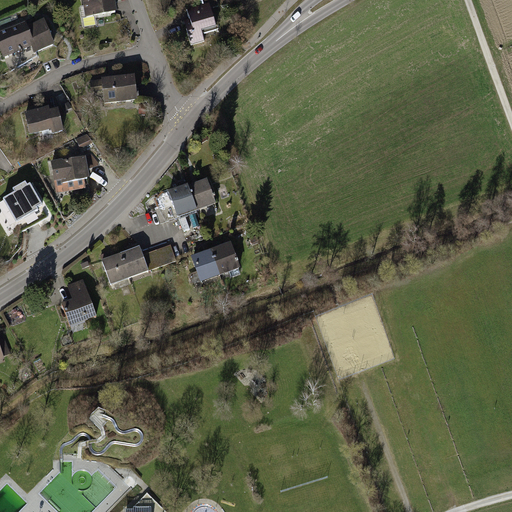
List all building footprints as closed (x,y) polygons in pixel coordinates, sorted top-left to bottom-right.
[(115,0),(83,0),(84,8),(80,9),(84,29),(105,26),(104,21),(113,19),(112,17),(118,16),(115,0)] [(219,30),(211,4),(189,10),(194,25),(189,26),(195,47),(209,42),(207,34),(219,30)] [(29,22),(0,34),(0,53),(3,61),(32,49),(35,57),(55,48),(44,22),(31,27),(29,22)] [(107,105),(141,101),(138,77),(91,82),(93,94),(106,93),(107,105)] [(68,86),(72,96),(77,94),(73,84),(68,86)] [(52,109),(27,114),(32,137),(46,134),(47,138),(67,134),(62,112),(53,114),(52,109)] [(77,141),(81,150),(93,144),(87,136),(77,141)] [(85,159),(88,171),(101,167),(92,155),(84,157),(84,159),(85,159)] [(85,181),(89,180),(88,171),(85,159),(84,159),(51,164),(54,182),(63,180),(65,193),(86,189),(85,181)] [(156,210),(161,226),(220,204),(211,180),(171,195),(174,203),(156,210)] [(26,185),(13,192),(15,196),(5,202),(17,225),(39,213),(37,210),(42,207),(31,186),(28,188),(26,185)] [(227,187),(221,190),(224,199),(231,197),(227,187)] [(237,203),(230,205),(233,213),(240,211),(237,203)] [(221,249),(194,259),(199,271),(188,276),(192,288),(243,269),(234,244),(231,245),(229,240),(219,243),(221,249)] [(142,247),(102,262),(112,288),(179,263),(173,246),(145,256),(142,247)] [(62,305),(71,329),(100,318),(87,280),(70,286),(75,300),(62,305)] [(0,362),(7,360),(5,356),(12,354),(5,335),(0,336),(0,362)]
